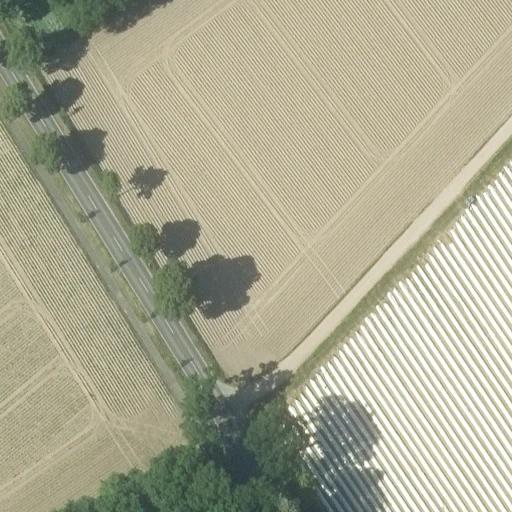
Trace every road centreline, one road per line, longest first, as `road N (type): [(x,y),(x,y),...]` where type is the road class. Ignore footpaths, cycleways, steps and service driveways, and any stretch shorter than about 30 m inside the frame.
road 1 (secondary): [(281,511),(148,311),(0,58)]
road 2 (track): [(511,131),(226,422)]
road 3 (track): [(114,511),(226,422)]
